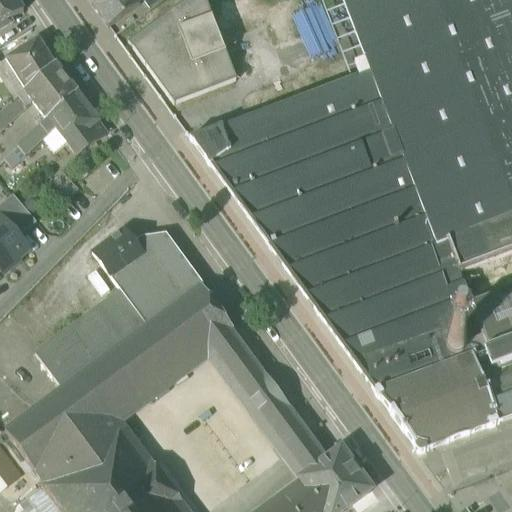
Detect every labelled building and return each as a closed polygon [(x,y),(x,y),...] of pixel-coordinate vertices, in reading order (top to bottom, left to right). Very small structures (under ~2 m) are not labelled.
[(23,16),(13,0),(0,0),(0,34),(13,28),(10,23),(23,16)] [(84,0),(108,32),(140,9),(132,0),(84,0)] [(189,0),(126,46),(171,107),(236,85),(202,0),(189,0)] [(140,0),(150,13),(167,0),(140,0)] [(352,0),(380,73),(459,279),(511,258),(511,10),(508,0),(352,0)] [(5,64),(25,96),(54,70),(38,44),(5,64)] [(76,98),(54,70),(25,96),(24,97),(32,107),(46,125),(48,123),(76,98)] [(475,437),(511,422),(511,417),(473,314),(459,279),(380,73),(300,103),(296,92),(275,100),(274,99),(243,111),(248,123),(221,133),(219,132),(216,133),(216,134),(193,142),(192,141),(189,142),(415,451),(414,454),(417,457),(420,458),(424,457),(425,455),(469,439),(470,440),(473,438),(475,437)] [(0,118),(0,135),(32,107),(24,97),(0,118)] [(76,98),(48,123),(55,133),(66,148),(73,157),(87,146),(91,151),(106,139),(97,128),(98,127),(76,98)] [(25,161),(42,145),(55,133),(48,123),(46,125),(17,152),(25,161)] [(66,148),(55,133),(42,145),(53,158),(66,148)] [(77,161),(91,151),(87,146),(73,157),(77,161)] [(45,194),(61,211),(78,195),(62,178),(45,194)] [(12,200),(0,210),(0,221),(3,226),(4,225),(19,242),(36,227),(12,200)] [(0,276),(1,278),(29,254),(19,242),(4,225),(3,226),(0,228),(0,276)] [(91,257),(110,283),(143,260),(134,248),(123,234),(91,257)] [(200,292),(203,289),(165,238),(140,242),(169,283),(191,280),(200,292)] [(119,296),(70,333),(97,369),(100,366),(200,292),(191,280),(169,283),(140,242),(134,248),(143,260),(110,283),(119,296)] [(109,423),(207,351),(229,334),(231,333),(200,292),(100,366),(97,369),(62,395),(5,437),(35,478),(109,423)] [(511,298),(473,314),(511,417),(511,298)] [(62,395),(97,369),(70,333),(34,359),(62,395)] [(308,441),(229,334),(207,351),(286,458),(308,441)] [(118,436),(109,423),(35,478),(44,491),(118,436)] [(146,474),(118,436),(44,491),(42,493),(55,511),(174,511),(172,509),(175,506),(150,471),(146,474)] [(325,464),(308,441),(286,458),(303,481),(325,464)] [(319,511),(347,511),(371,495),(340,453),(325,464),(303,481),(302,489),(303,490),(319,511)] [(0,455),(0,498),(2,501),(23,486),(1,455),(0,455)] [(319,511),(303,490),(273,511),(319,511)] [(55,511),(42,493),(17,511),(16,511),(55,511)]
